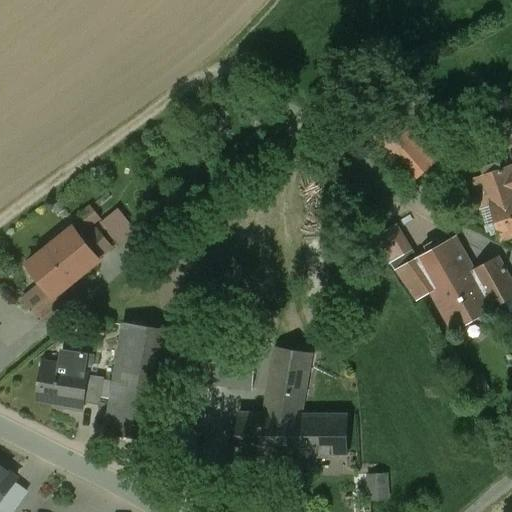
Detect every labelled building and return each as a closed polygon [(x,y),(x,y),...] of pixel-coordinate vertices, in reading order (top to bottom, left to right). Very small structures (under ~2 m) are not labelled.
[(416,164),(395,141),(380,154),(402,177),(416,164)] [(416,164),(402,177),(410,187),(425,173),(416,164)] [(511,166),(471,180),(481,210),(491,207),(501,240),(511,236),(511,166)] [(383,236),(402,260),(418,248),(399,223),(383,236)] [(74,229),(27,266),(50,295),(53,298),(62,291),(77,279),(76,278),(98,260),(99,261),(100,260),(99,259),(83,240),(74,229)] [(97,229),(83,240),(99,259),(112,249),(97,229)] [(455,239),(415,261),(432,292),(454,332),(493,310),(460,249),(455,239)] [(511,282),(499,258),(472,242),(460,249),(493,310),(511,299),(511,282)] [(415,261),(397,272),(400,277),(417,300),(432,292),(415,261)] [(390,263),(356,287),(366,301),(400,277),(397,272),(390,263)] [(41,284),(25,297),(33,308),(50,295),(41,284)] [(33,308),(31,310),(41,322),(69,300),(62,291),(53,298),(50,295),(33,308)] [(174,332),(124,324),(106,434),(156,442),(167,376),(174,332)] [(260,346),(174,332),(167,376),(253,389),(260,346)] [(276,348),(264,415),(301,416),(311,354),(276,348)] [(88,371),(44,364),(38,400),(68,405),(67,409),(81,411),(83,403),(87,376),(88,371)] [(103,378),(87,376),(83,403),(98,405),(103,378)] [(264,415),(239,415),(238,467),(317,468),(317,456),(347,456),(347,416),(301,416),(264,415)] [(0,469),(0,511),(3,511),(23,487),(0,469)] [(385,474),(369,475),(370,502),(387,500),(385,474)]
